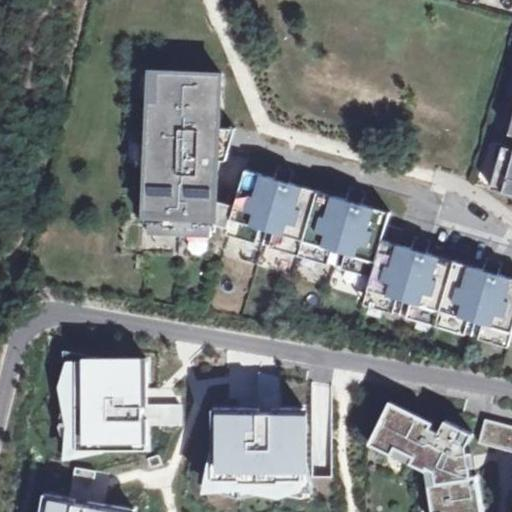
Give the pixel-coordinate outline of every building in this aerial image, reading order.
[(212,224),(217,225),(218,204),(220,160),(228,160),(230,152),(220,152),(221,128),(223,74),(163,71),(161,102),(153,102),(151,140),(147,222),(151,222),(167,222),(167,228),(197,229),(197,224),(212,224)] [(153,102),(161,102),(163,71),(154,72),(153,102)] [(511,127),(510,132),(511,132),(511,159),(511,163),(499,159),(491,188),(511,193),(511,127)] [(237,128),(221,128),(220,152),(230,152),(237,128)] [(499,159),(511,163),(511,159),(511,147),(503,145),(499,159)] [(493,327),(491,334),(511,340),(511,277),(500,274),(492,302),(477,298),(486,270),(428,253),(420,281),(405,277),(414,249),(401,245),(384,240),(389,224),(392,211),(363,203),(354,231),(340,227),(349,198),(291,182),(282,210),(268,206),(277,177),(245,168),(235,204),(228,227),(248,233),(251,224),(280,233),(277,241),(320,253),(322,245),(351,253),(349,262),(375,269),(373,276),(367,296),(390,303),(392,295),(421,304),(419,312),(462,325),(464,317),(493,326),(493,327)] [(217,225),(228,227),(235,204),(218,204),(217,225)] [(213,237),(212,224),(197,224),(197,229),(167,228),(167,222),(151,222),(151,234),(213,237)] [(226,234),(373,276),(375,269),(349,262),(351,253),(322,245),(320,253),(277,241),(280,233),(251,224),(248,233),(228,227),(226,234)] [(384,240),(401,245),(405,229),(389,224),(384,240)] [(137,270),(146,270),(147,254),(138,254),(137,270)] [(511,347),(511,342),(511,340),(491,334),(493,327),(493,326),(464,317),(462,325),(419,312),(421,304),(392,295),(390,303),(367,296),(365,304),(511,347)] [(144,389),(144,387),(143,356),(82,357),(84,441),(145,440),(145,423),(144,403),(144,389)] [(256,406),(275,406),(275,375),(255,373),(256,406)] [(178,403),(144,403),(145,423),(157,423),(159,423),(178,422),(178,403)] [(237,406),(234,406),(216,406),(217,467),(305,466),(305,458),(304,406),(304,405),(275,406),(256,406),(237,406)] [(434,423),(404,408),(382,454),(404,465),(408,458),(425,467),(422,474),(437,482),(439,479),(445,482),(447,495),(439,496),(441,511),(482,511),(477,477),(472,478),(470,469),(476,468),(473,453),(468,454),(467,448),(473,435),(446,422),(440,434),(431,429),(434,423)] [(511,427),(486,421),(479,445),(511,453),(511,427)] [(89,500),(94,469),(74,466),(69,497),(89,500)] [(198,505),(198,487),(150,487),(150,505),(198,505)] [(137,511),(138,507),(104,502),(89,500),(69,497),(52,494),(49,511),(137,511)]
